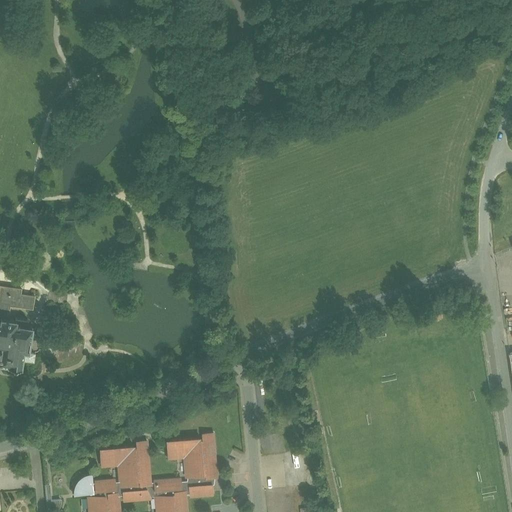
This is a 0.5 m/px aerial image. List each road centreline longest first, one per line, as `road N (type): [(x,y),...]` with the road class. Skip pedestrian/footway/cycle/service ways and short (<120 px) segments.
road 1 (residential): [(0,452),(42,444),(245,357)]
road 2 (residential): [(245,357),(487,267)]
road 3 (residential): [(511,433),(487,267)]
road 4 (residential): [(245,357),(262,511)]
